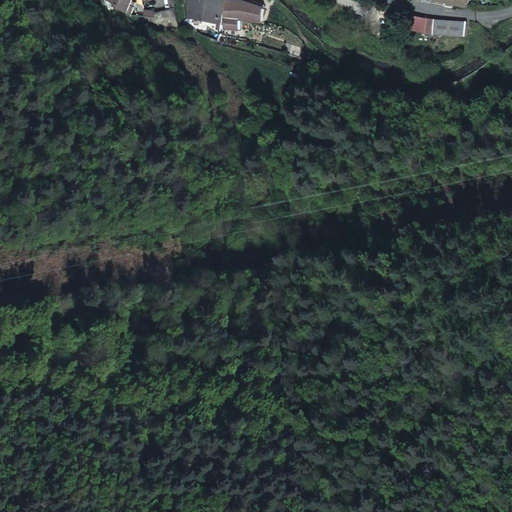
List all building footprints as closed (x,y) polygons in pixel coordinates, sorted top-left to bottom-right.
[(191,0),(188,13),(217,20),(221,0),(191,0)] [(256,19),(260,7),(243,0),(234,0),(225,0),(220,26),(236,25),(238,15),(256,19)] [(149,10),(146,27),(167,26),(169,8),(149,10)] [(416,16),(408,14),(405,27),(414,29),(416,16)] [(423,18),(416,16),(414,29),(422,31),(423,18)] [(423,18),(422,31),(431,34),(433,20),(423,18)] [(433,20),(431,34),(461,36),(462,28),(455,27),(456,22),(433,20)]
